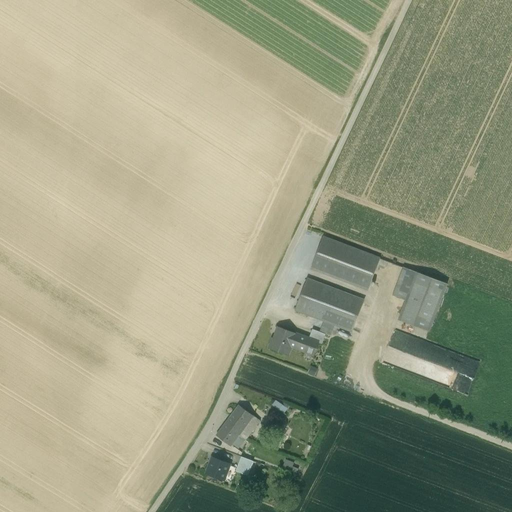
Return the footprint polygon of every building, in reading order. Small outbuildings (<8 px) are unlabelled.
[(312,268),(368,289),(379,259),(323,238),(312,268)] [(406,301),(417,273),(404,268),(393,296),(406,301)] [(399,320),(429,331),(447,285),(417,273),(406,301),(399,320)] [(324,321),(335,325),(352,332),(363,301),(308,280),(296,310),(324,321)] [(319,332),(326,334),(331,336),(335,325),(324,321),(319,332)] [(309,339),(279,327),(275,340),(272,339),(269,348),(283,354),(287,345),(291,347),(305,352),(310,339),(309,339)] [(319,342),(319,343),(322,345),(326,334),(319,332),(313,330),(309,339),(310,339),(319,342)] [(319,342),(310,339),(305,352),(314,356),(319,343),(319,342)] [(469,393),(480,360),(418,340),(413,354),(388,346),(382,365),(469,393)] [(288,356),(291,347),(287,345),(283,354),(288,356)] [(291,404),(272,397),(270,402),(283,407),(279,416),(285,419),(291,404)] [(240,406),(217,435),(231,446),(239,436),(254,417),(240,406)] [(260,422),(254,417),(239,436),(246,441),(260,422)] [(230,465),(214,458),(207,474),(224,481),(230,465)] [(254,462),(242,458),(237,471),(248,476),(254,462)] [(293,484),(280,479),(278,482),(292,488),(293,484)]
